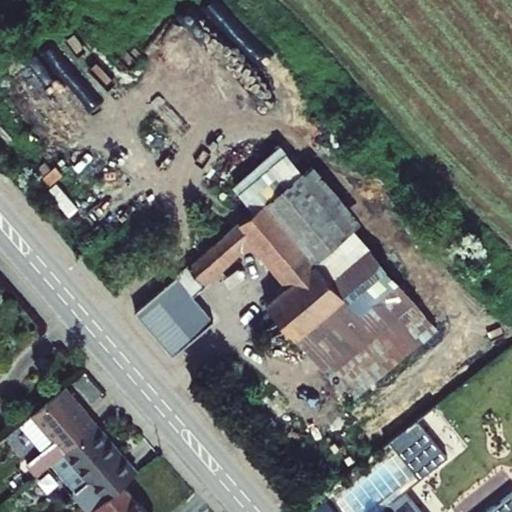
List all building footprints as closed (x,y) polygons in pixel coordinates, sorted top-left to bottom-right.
[(175,31),(202,6),(195,0),(188,0),(165,21),(175,31)] [(366,218),(316,159),(272,196),(353,291),(306,331),(357,391),(444,317),(362,221),(366,218)] [(272,196),(144,306),(182,349),(220,316),(197,289),(212,277),(210,274),(258,232),(298,278),(276,297),(306,331),(353,291),(272,196)] [(62,455),(73,445),(106,418),(73,379),(29,416),(53,445),(39,457),(47,467),(62,455)] [(145,465),(106,418),(73,445),(98,474),(112,492),(128,479),(145,465)] [(428,473),(400,435),(338,487),(358,511),(381,511),(397,499),(428,473)] [(73,445),(62,455),(86,484),(98,474),(73,445)] [(156,511),(128,479),(112,492),(89,511),(156,511)] [(407,511),(397,499),(381,511),(407,511)]
